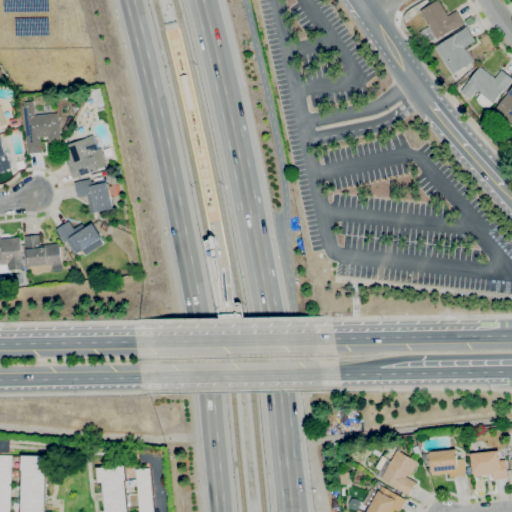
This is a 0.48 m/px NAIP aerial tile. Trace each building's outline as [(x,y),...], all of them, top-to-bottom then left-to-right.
[(427,44),(419,32),(429,26),(420,10),(424,8),(421,2),(424,0),(436,0),(437,1),(438,0),(448,16),(457,10),(465,23),(454,30),(437,40),(437,38),(427,44)] [(435,46),(454,35),(465,28),(464,28),(467,26),(476,41),(465,47),(473,62),(452,75),(435,46)] [(488,110),(475,100),(481,93),(476,90),(470,98),(461,91),(467,83),(480,66),(495,78),(502,69),(511,77),(511,79),(505,89),(505,88),(493,103),(488,110)] [(188,109),(180,76),(187,74),(195,108),(188,109)] [(98,107),(94,90),(101,88),(105,106),(98,107)] [(511,124),(494,111),(511,88),(511,124)] [(28,154),(23,102),(34,101),(35,115),(58,113),(61,141),(49,142),(49,136),(41,137),(43,152),(28,154)] [(73,178),(68,164),(70,164),(63,146),(93,135),(98,149),(101,148),(107,166),(73,178)] [(0,171),(0,136),(12,167),(0,171)] [(91,213),(87,195),(78,197),(74,182),(90,178),(91,182),(94,181),(94,179),(103,177),(103,179),(107,178),(113,208),(91,213)] [(75,254),(68,241),(64,243),(56,229),(70,221),(74,228),(82,223),(85,227),(93,222),(102,238),(75,254)] [(29,267),(27,250),(26,250),(25,236),(40,235),(41,245),(60,243),(62,263),(47,265),(29,267)] [(8,270),(8,264),(1,265),(1,264),(0,264),(0,237),(1,237),(1,239),(21,236),(24,268),(8,270)] [(416,458),(413,447),(418,445),(422,457),(416,458)] [(451,477),(450,473),(432,475),(431,466),(425,466),(424,454),(430,454),(429,451),(457,449),(458,458),(465,458),(466,469),(471,468),(471,475),(451,477)] [(408,495),(404,493),(405,493),(395,487),(395,486),(377,475),(379,470),(375,467),(382,456),(391,461),(397,450),(418,462),(411,475),(407,473),(406,476),(416,482),(408,495)] [(494,480),(493,474),(474,476),(473,473),(471,453),(499,450),(500,460),(505,459),(507,478),(494,480)] [(0,511),(0,455),(12,455),(11,484),(21,484),(21,471),(20,471),(21,454),(51,455),(51,472),(48,472),(46,511),(0,511)] [(103,511),(103,510),(105,510),(104,503),(103,503),(101,490),(103,490),(102,483),(98,484),(96,468),(125,465),(126,480),(125,480),(127,511),(103,511)] [(140,511),(136,469),(150,468),(154,511),(140,511)] [(341,484),(340,473),(350,472),(351,483),(341,484)] [(356,511),(359,508),(365,511),(367,511),(369,508),(362,504),(371,488),(378,491),(382,486),(406,499),(400,511),(395,509),(393,511),(356,511)]
